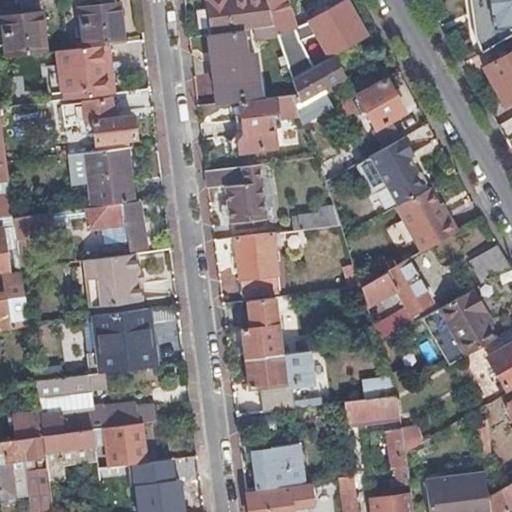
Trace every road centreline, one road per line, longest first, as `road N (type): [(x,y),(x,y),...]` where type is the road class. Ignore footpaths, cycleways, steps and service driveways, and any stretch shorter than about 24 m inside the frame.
road 1 (residential): [(226,511),(166,0)]
road 2 (tertiary): [(394,0),(511,209)]
